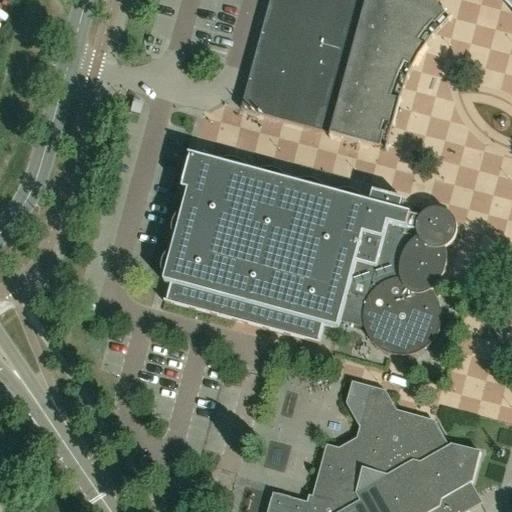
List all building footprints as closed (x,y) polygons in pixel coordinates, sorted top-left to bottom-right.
[(432,0),(271,0),(242,111),(331,135),(332,136),(388,151),(401,102),(409,80),(420,58),(434,39),(451,21),(432,0)] [(138,102),(132,100),(128,114),(139,117),(143,103),(138,102)] [(340,330),(342,322),(365,329),(367,334),(371,341),(377,347),(382,351),(390,355),(396,357),(402,358),(409,357),(417,355),(424,351),(430,347),(436,339),(440,331),(442,323),(442,315),(440,307),(437,300),(431,291),(436,288),(440,283),(444,275),(446,268),(447,260),(446,249),(450,247),(454,243),(456,239),(458,233),(458,228),(456,221),(452,216),(447,212),(442,211),(436,210),(431,211),(425,214),(420,219),(418,225),(400,220),(405,201),(374,193),(372,201),(369,201),(365,199),(360,195),(358,194),(353,192),(348,190),(342,191),(339,191),(334,191),(328,189),(323,186),(320,184),(314,181),(310,180),(304,180),(300,181),(295,181),(290,179),(285,176),(284,175),(278,172),(273,170),(266,170),(260,171),(255,170),(248,167),(243,163),(239,161),(234,159),(228,159),(221,160),(215,159),(210,157),(205,153),(204,154),(205,155),(203,160),(191,156),(190,158),(192,158),(183,191),(189,193),(165,284),(172,286),(167,302),(165,302),(165,303),(322,345),(323,343),(321,343),(325,326),(340,330)] [(460,511),(464,510),(442,502),(421,464),(448,449),(448,448),(434,423),(399,414),(386,393),(387,392),(353,383),(347,404),(361,428),(358,440),(340,450),(327,446),(312,505),(273,494),(268,511),(460,511)] [(442,502),(464,510),(479,501),(470,485),(474,483),(481,454),(452,446),(448,448),(448,449),(421,464),(442,502)]
